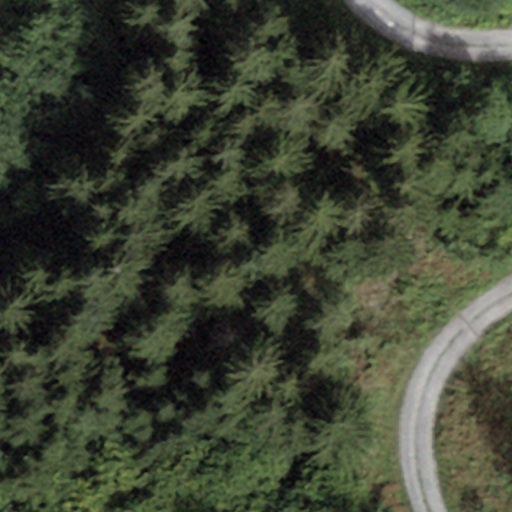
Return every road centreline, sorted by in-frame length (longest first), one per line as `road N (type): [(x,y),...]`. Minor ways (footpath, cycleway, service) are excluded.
road 1 (track): [(428,511),(414,423),(425,381),(452,337),(511,291)]
road 2 (track): [(511,43),(431,43),(400,30),(365,0)]
